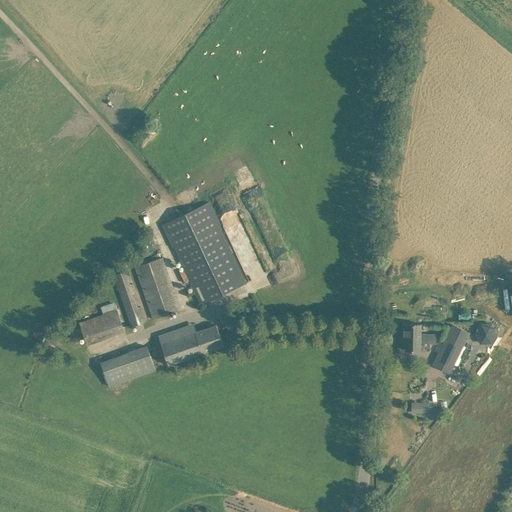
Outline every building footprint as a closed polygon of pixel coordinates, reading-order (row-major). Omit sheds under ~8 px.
[(174,246),(197,295),(201,304),(246,283),(219,225),(221,224),(210,201),(161,224),(172,247),(174,246)] [(135,267),(153,319),(180,309),(162,257),(135,267)] [(114,274),(132,326),(146,321),(128,270),(114,274)] [(80,322),(87,342),(124,329),(117,309),(80,322)] [(479,342),(498,342),(497,321),(478,322),(479,342)] [(436,334),(421,334),(421,324),(403,323),(402,335),(406,335),(406,350),(420,350),(429,350),(430,343),(436,343),(436,334)] [(216,325),(207,328),(161,344),(169,365),(224,345),(216,325)] [(439,352),(433,365),(449,372),(468,334),(453,326),(444,344),(439,341),(435,350),(439,352)] [(147,346),(101,362),(110,386),(155,370),(147,346)] [(412,402),(411,413),(420,413),(430,414),(430,402),(412,402)]
